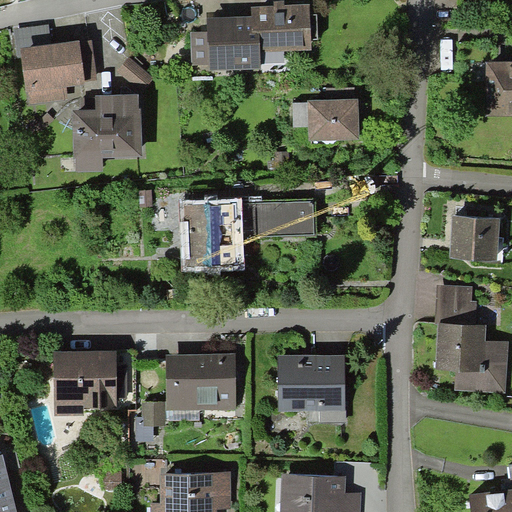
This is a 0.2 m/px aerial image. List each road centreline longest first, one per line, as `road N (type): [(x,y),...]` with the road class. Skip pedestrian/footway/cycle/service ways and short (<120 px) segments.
road 1 (residential): [(0,330),(201,318),(400,321)]
road 2 (residential): [(420,0),(405,176)]
road 3 (residential): [(405,176),(400,321)]
